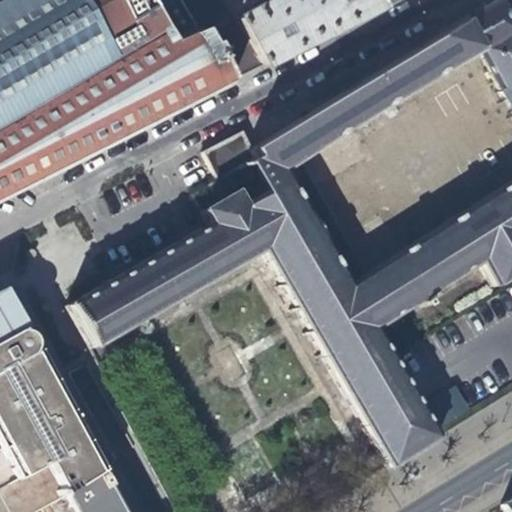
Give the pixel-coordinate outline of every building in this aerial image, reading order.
[(0,0),(0,196),(227,82),(222,71),(207,45),(205,45),(202,41),(177,0),(174,0),(194,32),(166,44),(136,0),(0,0)] [(136,0),(166,44),(194,32),(174,0),(136,0)] [(177,0),(202,41),(234,21),(219,0),(177,0)] [(219,0),(234,21),(252,56),(258,67),(310,40),(317,37),(325,33),(329,31),(377,6),(373,0),(219,0)] [(258,252),(383,470),(432,440),(369,331),(475,266),(489,289),(511,274),(511,39),(509,34),(510,32),(493,1),(457,22),(457,25),(247,149),(244,151),(249,160),(265,191),(237,208),(228,193),(196,211),(205,226),(111,280),(63,308),(87,350),(258,252)] [(207,45),(222,71),(252,56),(234,21),(202,41),(205,45),(207,45)] [(227,82),(258,67),(252,56),(222,71),(227,82)] [(244,151),(247,149),(239,133),(199,153),(208,170),(212,178),(249,160),(244,151)] [(0,332),(2,331),(5,336),(6,336),(7,336),(8,335),(9,335),(10,335),(11,335),(12,335),(13,335),(14,335),(15,336),(16,336),(17,336),(18,337),(19,338),(20,338),(20,339),(21,340),(21,341),(22,342),(22,343),(22,344),(23,344),(23,345),(23,346),(23,347),(23,348),(23,349),(22,350),(22,351),(22,352),(21,352),(21,353),(20,354),(19,355),(18,356),(17,357),(19,358),(30,353),(0,297),(0,332)] [(0,486),(79,443),(50,390),(30,353),(19,358),(17,357),(18,356),(19,355),(20,354),(21,353),(21,352),(22,352),(22,351),(22,350),(23,349),(23,348),(23,347),(23,346),(23,345),(23,344),(22,344),(22,343),(22,342),(21,341),(21,340),(20,339),(20,338),(19,338),(18,337),(17,336),(16,336),(15,336),(14,335),(13,335),(12,335),(11,335),(10,335),(9,335),(8,335),(7,336),(6,336),(5,336),(2,331),(0,332),(0,486)] [(456,385),(425,401),(439,428),(470,411),(456,385)] [(0,487),(5,497),(0,499),(0,506),(32,489),(35,494),(33,496),(35,499),(45,494),(39,483),(86,457),(79,443),(0,486),(0,487)] [(97,476),(86,457),(39,483),(45,494),(35,499),(33,496),(35,494),(32,489),(0,506),(0,511),(39,511),(52,505),(63,498),(97,476)] [(116,511),(109,498),(97,476),(63,498),(70,511),(116,511)] [(511,511),(511,497),(498,506),(501,511),(511,511)]
